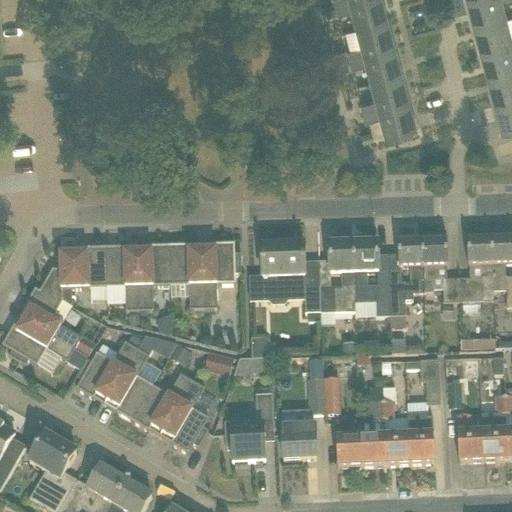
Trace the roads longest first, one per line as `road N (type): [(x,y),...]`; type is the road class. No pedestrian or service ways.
road 1 (residential): [(57,229),(456,203)]
road 2 (residential): [(241,511),(182,496),(0,392)]
road 3 (track): [(263,0),(286,142),(236,194),(239,214)]
road 4 (residential): [(511,501),(278,511)]
road 5 (residential): [(456,203),(467,136),(430,0)]
road 6 (track): [(29,81),(77,76),(191,0)]
road 7 (residential): [(36,97),(57,229)]
